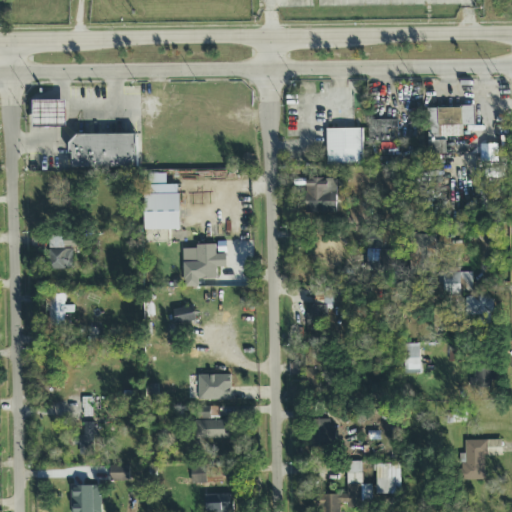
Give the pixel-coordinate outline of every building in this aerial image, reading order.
[(475,100),(474,86),(461,87),(461,101),(475,100)] [(33,127),(66,127),(66,101),(32,102),(33,127)] [(447,137),(463,137),(462,126),(475,126),(475,108),(427,109),(428,155),(447,154),(447,137)] [(398,120),(369,120),(369,142),(398,143),(398,120)] [(363,165),(362,129),(326,130),(327,165),(363,165)] [(136,135),(70,136),(71,169),(137,168),(136,135)] [(480,163),(497,162),(497,145),(480,145),(480,163)] [(180,230),(179,185),(166,186),(166,174),(144,175),(145,231),(180,230)] [(337,213),(336,179),(306,180),(307,214),(337,213)] [(435,235),(414,235),(414,271),(429,271),(429,260),(435,260),(435,235)] [(368,249),(383,249),(383,239),(368,238),(368,249)] [(184,288),(199,288),(199,280),(217,280),(216,268),(226,268),(226,254),(216,255),(216,245),(196,246),(196,249),(183,250),(184,288)] [(72,250),(50,251),(51,270),(73,269),(72,250)] [(392,250),(367,251),(368,274),(392,273),(392,250)] [(442,274),(443,294),(472,293),(471,273),(442,274)] [(65,295),(48,295),(50,327),(65,326),(64,314),(73,314),(73,306),(65,306),(65,295)] [(492,297),(465,297),(465,315),(479,316),(479,325),(492,325),(492,297)] [(172,310),(175,325),(196,320),(193,306),(172,310)] [(324,306),(307,306),(306,326),(324,327),(324,306)] [(419,344),(403,345),(404,370),(419,370),(419,344)] [(329,366),(329,347),(304,348),(304,367),(329,366)] [(319,390),(319,377),(329,377),(329,369),(305,369),(304,390),(319,390)] [(493,369),(474,370),(474,389),(494,388),(493,369)] [(198,376),(199,401),(232,400),(231,375),(198,376)] [(92,417),(92,398),(82,398),(81,417),(92,417)] [(464,410),(452,411),(453,423),(464,423),(464,410)] [(330,420),(310,420),(310,447),(331,447),(330,420)] [(229,421),(199,421),(198,440),(228,440),(229,421)] [(93,423),(83,423),(83,432),(74,433),(75,445),(79,445),(79,456),(94,456),(93,423)] [(485,481),(484,457),(502,457),(502,441),(465,441),(465,481),(485,481)] [(340,511),(340,507),(372,507),(371,485),(362,485),(361,462),(347,463),(347,495),(316,495),(316,508),(321,508),(321,511),(340,511)] [(377,495),(400,494),(400,464),(376,465),(377,495)] [(191,483),(222,484),(222,466),(191,465),(191,483)] [(129,466),(110,466),(110,482),(129,482),(129,466)] [(101,511),(101,486),(70,487),(70,511),(101,511)] [(206,511),(215,511),(232,511),(232,495),(206,495),(206,511)]
